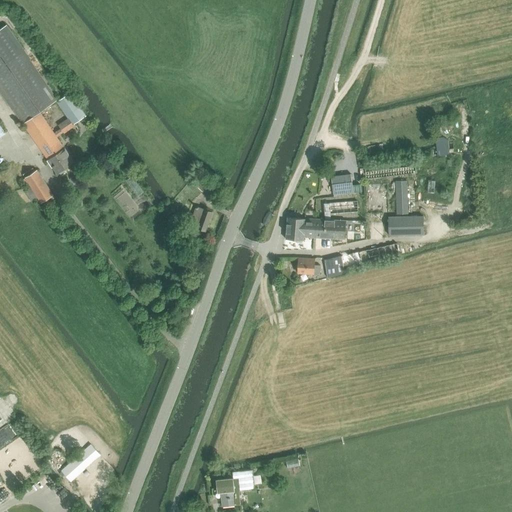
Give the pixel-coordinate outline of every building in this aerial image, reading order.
[(75,162),(57,137),(74,126),(73,125),(86,116),(71,93),(58,102),(69,118),(58,125),(61,129),(55,133),(40,112),(58,100),(7,26),(0,30),(0,90),(58,174),(59,173),(60,174),(61,174),(64,171),(65,170),(64,169),(75,162)] [(443,138),(436,139),(438,157),(445,156),(450,151),(448,140),(443,138)] [(361,180),(416,173),(416,166),(361,173),(361,180)] [(42,202),(54,194),(37,171),(26,179),(42,202)] [(353,192),(351,173),(331,176),(334,195),(353,192)] [(132,176),(125,181),(137,197),(144,192),(132,176)] [(195,184),(203,192),(208,186),(201,179),(195,184)] [(397,212),(409,212),(407,181),(395,182),(397,212)] [(436,181),(429,181),(427,192),(435,193),(436,181)] [(330,214),(358,212),(357,201),(330,203),(330,214)] [(206,230),(212,211),(197,206),(191,224),(206,230)] [(389,235),(424,234),(423,216),(388,217),(389,235)] [(304,236),(315,237),(345,238),(346,220),(287,217),(286,239),(295,239),(297,242),(301,242),(304,239),(304,236)] [(396,243),(342,255),(345,267),(399,254),(396,243)] [(342,255),(336,257),(339,268),(344,267),(345,267),(342,255)] [(321,274),(321,265),(315,265),(315,258),(299,257),(298,272),(321,274)] [(328,276),(345,272),(344,267),(339,268),(336,257),(324,259),(328,276)] [(72,481),(101,455),(92,444),(62,470),(63,470),(72,481)] [(299,459),(286,462),(288,468),(300,466),(299,459)] [(234,478),(217,480),(218,492),(221,492),(223,506),(240,504),(239,490),(255,488),(253,469),(233,471),(234,478)]
